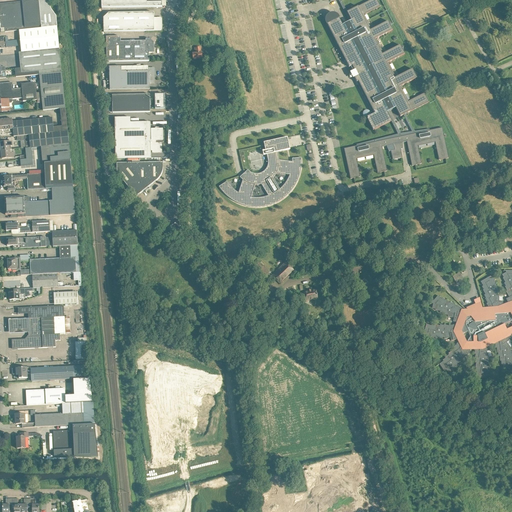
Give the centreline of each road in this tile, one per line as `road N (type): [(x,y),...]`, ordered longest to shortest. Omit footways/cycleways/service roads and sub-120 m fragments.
road 1 (track): [(511,443),(383,402),(238,310),(197,263)]
road 2 (track): [(197,263),(132,210),(107,171),(87,0)]
road 3 (track): [(199,0),(186,37),(197,263)]
road 4 (track): [(254,511),(243,367),(224,298)]
road 5 (residential): [(298,0),(341,188)]
road 6 (unclassified): [(173,180),(171,33),(183,0)]
road 7 (track): [(341,188),(202,269)]
road 8 (residential): [(262,511),(269,499),(318,483),(330,464),(383,458)]
road 9 (track): [(365,391),(398,511)]
